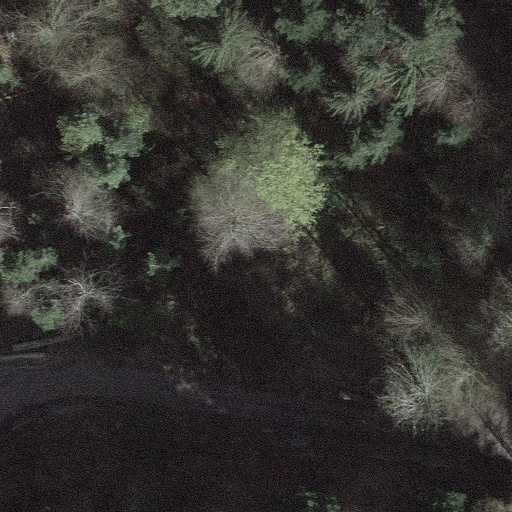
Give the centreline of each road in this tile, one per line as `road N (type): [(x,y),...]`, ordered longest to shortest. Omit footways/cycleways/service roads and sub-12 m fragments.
road 1 (track): [(511,409),(473,420),(98,379),(38,384),(0,399)]
road 2 (track): [(480,0),(509,117)]
